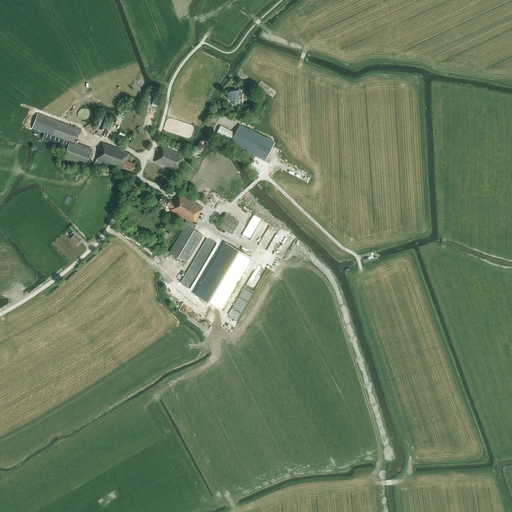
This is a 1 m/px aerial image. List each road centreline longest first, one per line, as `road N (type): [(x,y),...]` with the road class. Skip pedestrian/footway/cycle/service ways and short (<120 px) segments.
road 1 (unclassified): [(0,314),(96,244),(155,140)]
road 2 (track): [(256,180),(269,179),(361,269)]
